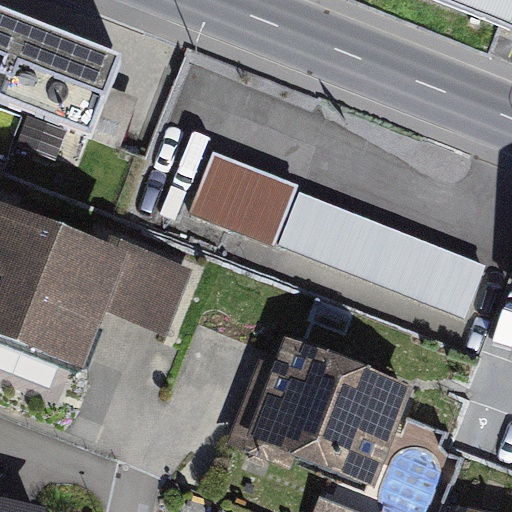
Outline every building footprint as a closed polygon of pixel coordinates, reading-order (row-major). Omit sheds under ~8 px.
[(123,46),(0,0),(0,101),(90,135),(123,46)] [(511,0),(409,0),(511,39),(511,0)] [(298,185),(216,153),(192,214),(274,246),(298,185)] [(486,263),(300,191),(279,245),(465,317),(486,263)] [(196,287),(0,214),(0,356),(94,391),(116,332),(171,352),(196,287)] [(409,380),(282,334),(247,432),(374,478),(409,380)] [(42,511),(45,500),(0,491),(0,511),(42,511)]
